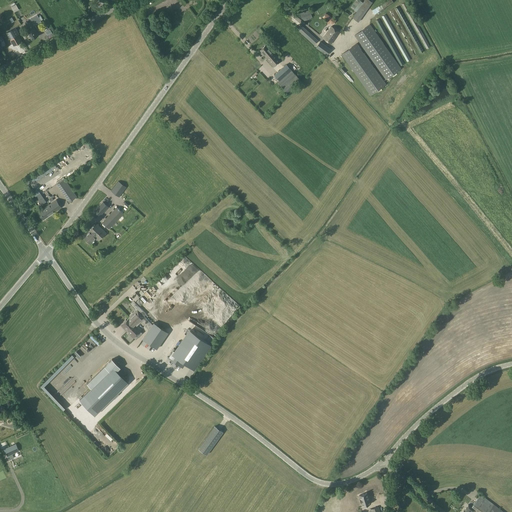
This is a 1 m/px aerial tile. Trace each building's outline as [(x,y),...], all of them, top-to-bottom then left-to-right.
[(356,12),(362,3),(358,0),(356,0),(350,8),(356,12)] [(388,0),(372,11),(375,16),(392,4),(388,0)] [(430,47),(405,2),(401,4),(426,49),(430,47)] [(423,51),(398,6),(395,8),(420,53),(423,51)] [(300,13),(302,18),(311,15),(309,10),(300,13)] [(329,25),(330,23),(333,25),(336,20),(326,13),(323,17),(326,20),(325,22),(329,25)] [(33,28),(36,26),(41,23),(37,15),(25,22),(30,29),(27,31),(33,41),(39,37),(34,29),(33,28)] [(410,59),(385,15),(382,17),(406,61),(410,59)] [(404,63),(379,19),(375,21),(400,65),(404,63)] [(369,25),(355,35),(386,79),(401,69),(369,25)] [(331,27),(323,38),(331,44),(336,37),(339,32),(331,27)] [(18,34),(15,28),(6,32),(10,39),(18,34)] [(318,41),(309,33),(305,37),(314,45),(318,41)] [(10,39),(9,39),(11,43),(14,46),(22,42),(18,34),(10,39)] [(320,42),(316,47),(327,55),(330,49),(320,42)] [(356,44),(342,54),(371,95),(385,84),(356,44)] [(265,58),(273,67),(281,60),(273,51),(272,52),(266,45),(260,50),(266,57),(265,58)] [(296,54),(289,59),(303,77),(310,71),(309,70),(314,66),(297,45),(292,49),(296,54)] [(275,75),(279,80),(277,82),(287,93),(301,81),(286,64),(275,75)] [(84,142),(52,160),(61,176),(70,170),(68,167),(69,166),(68,163),(74,160),(77,165),(80,163),(79,163),(90,157),(87,152),(89,151),(84,142)] [(65,180),(57,185),(69,202),(76,197),(65,180)] [(127,187),(118,181),(111,191),(120,197),(127,187)] [(41,199),(44,203),(46,202),(40,193),(36,196),(39,201),(41,199)] [(56,200),(38,212),(43,220),(61,208),(56,200)] [(108,207),(103,202),(95,210),(100,216),(108,207)] [(102,222),(109,229),(124,214),(117,207),(102,222)] [(96,224),(89,231),(84,237),(90,244),(96,238),(98,240),(106,233),(96,224)] [(124,299),(117,305),(119,308),(126,302),(124,299)] [(130,317),(136,325),(141,320),(144,318),(143,317),(146,314),(134,301),(131,304),(137,310),(133,313),(132,313),(130,316),(130,317)] [(124,323),(121,325),(133,338),(141,330),(136,325),(130,317),(129,318),(129,317),(128,318),(129,318),(127,320),(126,319),(123,322),(124,323)] [(207,329),(213,335),(221,326),(215,320),(207,329)] [(154,323),(143,339),(157,349),(168,332),(154,323)] [(174,349),(168,357),(182,367),(185,363),(193,368),(210,344),(190,330),(176,350),(174,349)] [(86,340),(62,365),(67,370),(77,361),(82,366),(94,353),(92,352),(99,344),(95,340),(90,344),(86,340)] [(84,395),(79,400),(94,415),(99,411),(128,382),(117,371),(120,368),(112,359),(90,380),(95,385),(84,395)] [(66,389),(61,394),(64,397),(70,393),(66,389)] [(215,426),(198,449),(207,455),(223,432),(215,426)] [(4,450),(9,460),(13,458),(12,454),(18,452),(15,445),(4,450)] [(17,469),(0,474),(0,487),(21,480),(17,469)] [(363,507),(372,505),(368,494),(359,496),(363,507)] [(503,511),(481,495),(472,506),(479,511),(503,511)]
